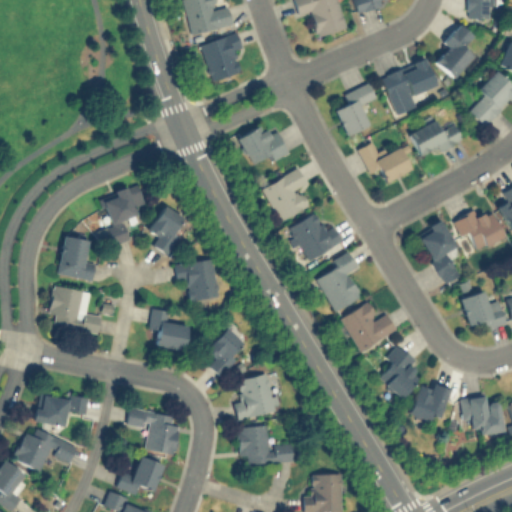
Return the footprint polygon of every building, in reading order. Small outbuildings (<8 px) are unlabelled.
[(179,0),(187,32),(228,23),(223,4),(212,6),(210,0),(179,0)] [(335,0),(290,0),(294,15),(308,12),(313,34),(342,27),(335,0)] [(350,0),(353,8),(381,0),(350,0)] [(463,0),(463,16),(485,16),(485,0),(463,0)] [(450,75),(469,52),(461,45),(470,33),(456,22),(427,57),(450,75)] [(238,47),(233,31),(196,42),(208,79),(237,70),(230,49),(238,47)] [(494,63),(511,70),(511,40),(505,38),(494,63)] [(407,93),(432,82),(420,56),(376,76),(392,113),(412,105),(407,93)] [(465,109),(479,124),(511,91),(511,87),(493,68),(473,87),(480,94),(465,109)] [(365,123),(356,102),(371,96),(365,81),(340,91),(344,102),(331,108),(342,133),(365,123)] [(449,120),(437,127),(431,115),(403,130),(418,157),(458,136),(449,120)] [(271,126),(263,131),(258,122),(233,136),(247,162),(266,151),(270,158),(285,150),(271,126)] [(354,147),(366,173),(376,168),(381,179),(407,167),(395,142),(375,152),(369,140),(354,147)] [(305,204),(295,186),(303,181),(293,165),(257,186),(276,220),(305,204)] [(111,241),(126,237),(120,218),(134,214),(131,205),(141,202),(135,182),(97,193),(111,241)] [(511,229),(511,182),(498,191),(503,199),(493,205),(509,231),(511,229)] [(148,241),(162,251),(176,233),(169,228),(178,216),(162,203),(144,226),(154,234),(148,241)] [(500,235),(488,208),(475,214),(472,207),(448,218),(456,234),(465,230),(473,248),(500,235)] [(338,240),(329,222),(319,227),(311,211),(286,224),(302,257),(338,240)] [(456,273),(447,256),(456,251),(438,219),(413,232),(440,282),(456,273)] [(84,238),(59,234),(53,271),(87,277),(90,260),(80,259),(84,238)] [(344,270),(353,265),(345,248),(328,257),(332,266),(312,276),(329,308),(357,294),(344,270)] [(171,262),(175,284),(184,283),(186,298),(215,293),(208,256),(171,262)] [(44,311),(52,312),(51,324),(93,331),(96,313),(82,310),(86,289),(49,283),(44,311)] [(511,294),(501,297),(507,317),(511,315),(511,284),(509,285),(511,294)] [(456,296),(464,322),(478,318),(481,327),(501,321),(494,297),(483,300),(479,289),(456,296)] [(336,315),(354,348),(392,328),(383,310),(372,316),(364,300),(336,315)] [(170,310),(149,306),(145,330),(155,331),(153,343),(179,347),(183,324),(168,321),(170,310)] [(242,344),(222,326),(202,347),(211,356),(205,362),(216,372),(242,344)] [(413,359),(392,343),(381,358),(386,362),(375,378),(399,396),(416,374),(407,368),(413,359)] [(235,377),(239,395),(229,397),(234,417),(273,408),(265,371),(235,377)] [(444,386),(429,382),(427,388),(414,384),(405,412),(434,421),(444,386)] [(60,424),(62,409),(82,412),(84,398),(35,389),(30,419),(60,424)] [(456,396),(460,426),(474,425),(475,433),(498,430),(495,400),(482,401),(481,393),(456,396)] [(511,398),(503,401),(511,431),(511,430),(511,398)] [(141,447),(170,451),(174,424),(168,423),(170,412),(126,406),(124,423),(144,426),(141,447)] [(234,425),(236,461),(289,458),(288,443),(264,444),(263,423),(234,425)] [(72,443),(32,426),(29,434),(20,430),(8,457),(36,469),(44,451),(65,460),(72,443)] [(158,462),(136,454),(129,473),(119,469),(113,485),(133,492),(136,484),(149,488),(158,462)] [(0,505),(6,509),(17,493),(9,488),(20,471),(0,458),(0,505)] [(300,510),(338,510),(337,471),(309,472),(309,490),(300,490),(300,510)] [(111,511),(146,511),(149,506),(104,490),(99,505),(112,510),(111,511)]
